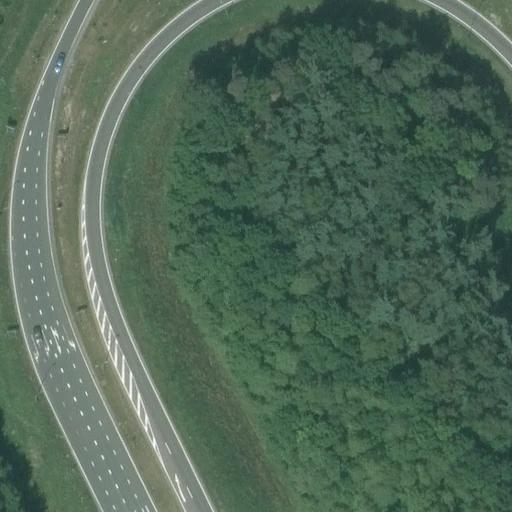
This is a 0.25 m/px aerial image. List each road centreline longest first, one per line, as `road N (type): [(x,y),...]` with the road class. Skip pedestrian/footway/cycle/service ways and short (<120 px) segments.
road 1 (trunk): [(198,511),(114,324),(89,222),(100,143),(123,91),(164,40),(222,0)]
road 2 (trunk): [(86,0),(36,128),(30,261),(55,358),(126,511)]
